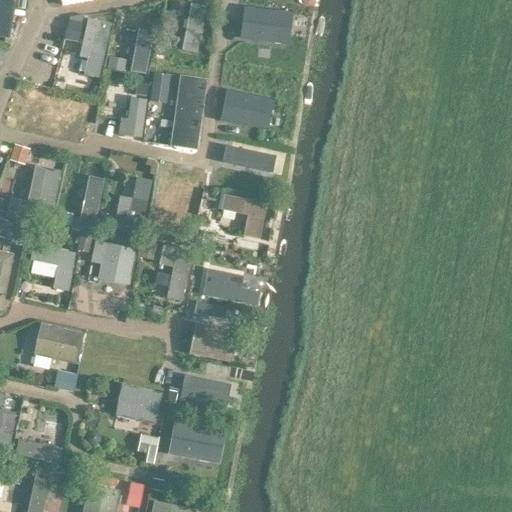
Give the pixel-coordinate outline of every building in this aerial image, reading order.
[(12,0),(0,0),(0,36),(7,37),(12,0)] [(173,1),(171,12),(183,14),(185,4),(173,1)] [(189,4),(181,50),(196,53),(204,6),(189,4)] [(284,14),(244,9),(240,38),(272,42),(274,44),(280,44),(282,43),(283,36),(282,35),(284,14)] [(67,21),(63,39),(77,42),(81,24),(67,21)] [(144,74),(152,34),(137,31),(129,71),(144,74)] [(83,74),(98,77),(107,35),(92,32),(83,74)] [(108,68),(125,72),(128,59),(111,55),(108,68)] [(149,99),(166,102),(170,75),(154,72),(149,99)] [(179,77),(169,146),(196,150),(206,81),(179,77)] [(137,83),(135,95),(145,96),(146,84),(137,83)] [(226,92),(220,120),(260,128),(264,108),(266,106),(267,100),(266,98),(259,97),(258,98),(226,92)] [(117,135),(139,138),(144,101),(130,99),(127,120),(119,119),(117,135)] [(10,161),(28,163),(30,147),(12,145),(10,161)] [(227,146),(223,163),(268,173),(272,156),(227,146)] [(9,198),(5,218),(49,227),(61,171),(35,166),(28,202),(9,198)] [(29,188),(31,181),(6,177),(3,196),(14,198),(16,186),(29,188)] [(141,230),(151,180),(136,177),(132,199),(119,196),(113,225),(141,230)] [(87,179),(77,226),(92,229),(103,182),(87,179)] [(222,211),(247,216),(242,236),(257,239),(264,204),(225,195),(222,211)] [(0,237),(11,240),(16,221),(0,216),(0,237)] [(196,234),(194,246),(206,248),(208,236),(196,234)] [(99,278),(130,284),(137,248),(96,239),(92,261),(101,263),(99,278)] [(53,287),(67,290),(75,253),(33,245),(30,260),(57,266),(53,287)] [(162,245),(159,263),(173,266),(167,297),(182,300),(191,250),(162,245)] [(200,249),(198,259),(203,260),(208,257),(209,251),(200,249)] [(0,310),(1,311),(12,255),(0,251),(0,310)] [(202,295),(202,296),(255,306),(258,292),(245,290),(246,284),(240,283),(242,277),(207,270),(202,295)] [(43,323),(36,355),(75,363),(81,332),(43,323)] [(190,353),(232,362),(238,332),(196,323),(190,353)] [(73,392),(80,366),(59,361),(53,387),(73,392)] [(229,386),(184,377),(179,401),(223,410),(229,386)] [(116,415),(154,424),(159,395),(122,386),(116,415)] [(14,415),(0,412),(0,457),(6,459),(14,415)] [(198,461),(207,463),(209,461),(211,452),(212,444),(211,441),(213,431),(174,424),(169,454),(197,459),(198,461)] [(140,437),(137,450),(147,452),(145,462),(152,463),(157,440),(140,437)] [(14,456),(56,463),(59,448),(17,441),(14,456)] [(27,511),(42,511),(46,496),(54,497),(57,484),(49,482),(50,478),(35,475),(27,511)] [(152,479),(150,489),(160,491),(162,481),(152,479)] [(131,484),(127,499),(131,500),(130,507),(138,508),(143,486),(142,486),(131,484)] [(113,511),(118,492),(88,486),(82,511),(113,511)] [(192,511),(193,510),(152,503),(150,511),(192,511)]
